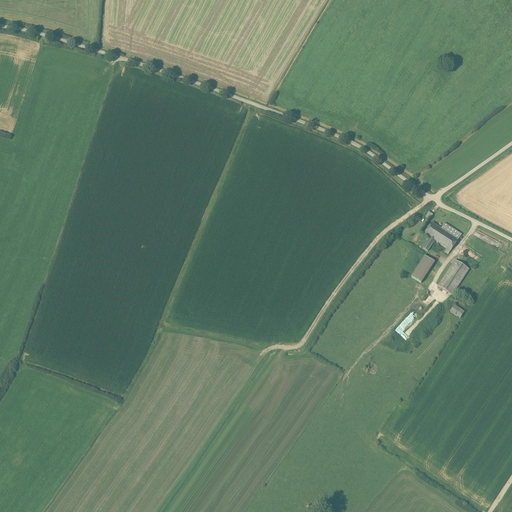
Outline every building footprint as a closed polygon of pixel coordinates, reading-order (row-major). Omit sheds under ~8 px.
[(432,223),(424,234),(430,238),(431,239),(438,228),(432,223)] [(461,235),(444,224),(441,229),(457,241),(458,241),(461,235)] [(441,229),(438,228),(431,239),(434,241),(446,249),(450,252),(457,241),(441,229)] [(430,238),(423,249),(427,252),(434,241),(431,239),(430,238)] [(425,256),(411,277),(421,284),(434,263),(425,256)] [(469,270),(455,261),(438,286),(452,295),(469,270)] [(463,312),(453,306),(449,312),(459,319),(463,312)] [(409,330),(402,336),(405,340),(412,333),(409,330)] [(370,360),(363,369),(367,373),(374,363),(370,360)]
